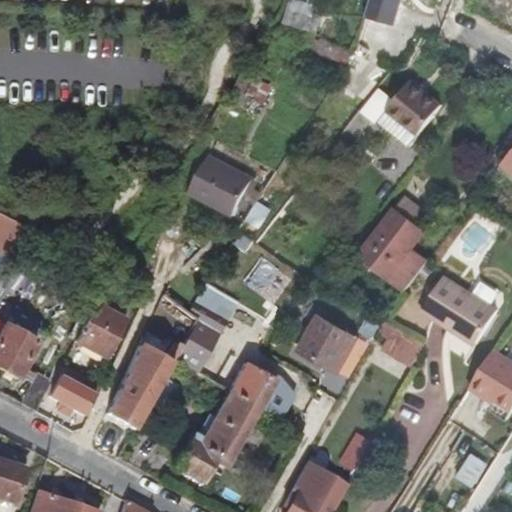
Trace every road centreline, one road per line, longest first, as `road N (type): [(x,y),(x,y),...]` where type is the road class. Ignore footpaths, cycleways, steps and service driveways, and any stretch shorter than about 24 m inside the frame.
road 1 (residential): [(0,416),(174,511)]
road 2 (unknown): [(410,511),(480,400)]
